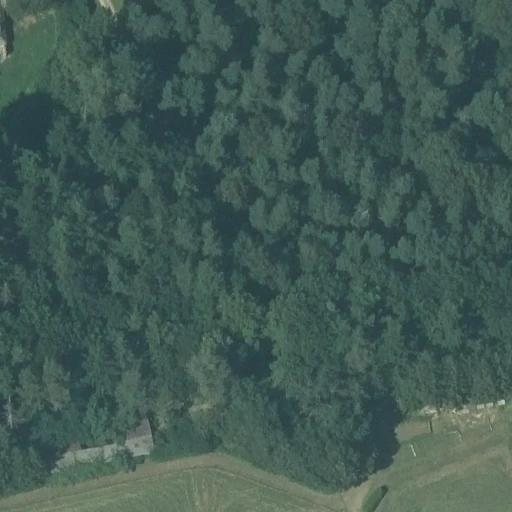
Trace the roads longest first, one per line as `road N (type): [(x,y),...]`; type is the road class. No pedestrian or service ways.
road 1 (track): [(256,331),(103,0)]
road 2 (track): [(256,331),(0,351)]
road 3 (track): [(511,306),(256,331)]
